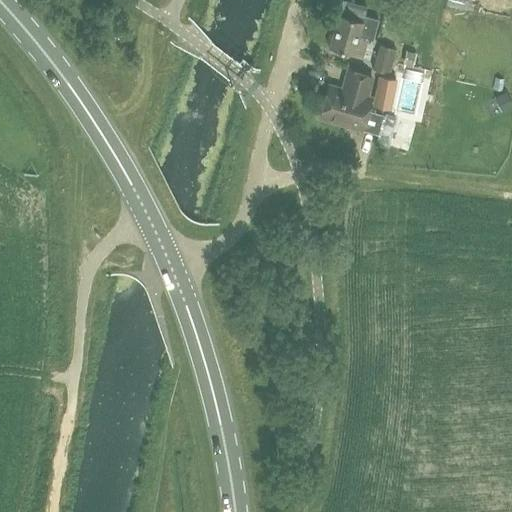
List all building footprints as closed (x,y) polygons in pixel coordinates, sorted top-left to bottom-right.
[(339,15),(329,48),(363,58),(368,39),(373,40),(379,21),(364,16),(362,22),(339,15)] [(389,75),(392,65),(378,58),(381,46),(380,46),(373,68),(389,75)] [(372,77),(349,70),(345,85),(347,85),(346,91),(330,87),(321,117),(362,130),(371,99),(366,97),(372,77)] [(428,98),(426,70),(405,71),(406,99),(428,98)] [(390,109),(397,79),(379,75),(372,105),(390,109)] [(496,123),(506,111),(498,105),(488,117),(496,123)] [(420,138),(421,114),(399,113),(398,137),(420,138)]
